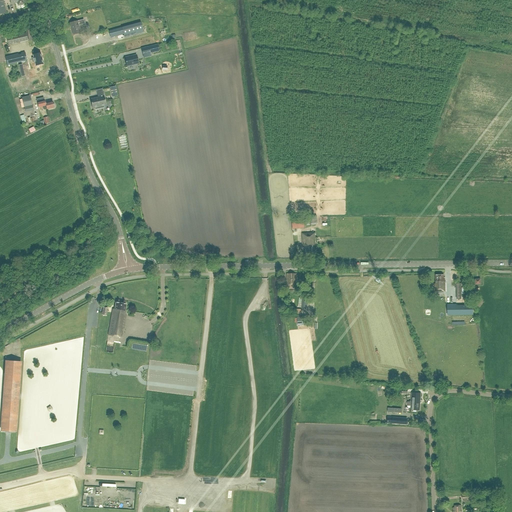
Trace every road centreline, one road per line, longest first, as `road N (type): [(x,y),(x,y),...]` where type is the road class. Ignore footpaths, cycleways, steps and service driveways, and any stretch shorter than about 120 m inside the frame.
road 1 (secondary): [(127,270),(511,263)]
road 2 (secondary): [(127,270),(117,224),(86,164),(44,0)]
road 3 (unclassified): [(434,511),(429,413),(436,395),(449,389),(511,397)]
road 4 (secondary): [(0,332),(127,270)]
